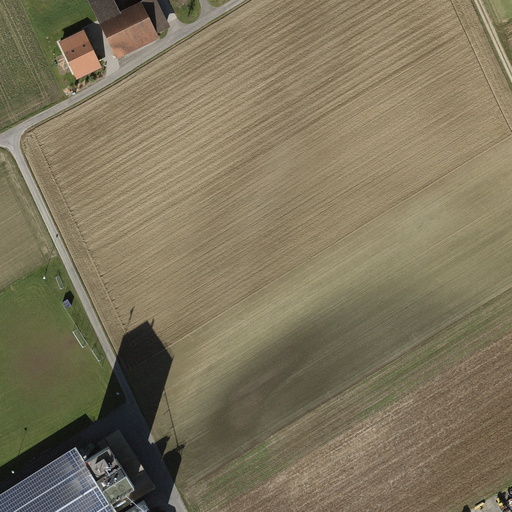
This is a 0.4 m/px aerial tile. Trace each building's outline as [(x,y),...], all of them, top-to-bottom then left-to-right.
[(91,0),(118,59),(170,35),(153,0),(118,16),(111,0),(91,0)] [(87,31),(68,40),(79,63),(98,53),(87,31)] [(118,511),(157,487),(120,428),(98,441),(103,448),(109,444),(135,486),(110,501),(84,460),(76,447),(0,494),(0,511),(75,465),(104,511),(118,511)] [(103,448),(84,460),(110,501),(135,486),(109,444),(103,448)] [(104,511),(75,465),(0,511),(104,511)]
